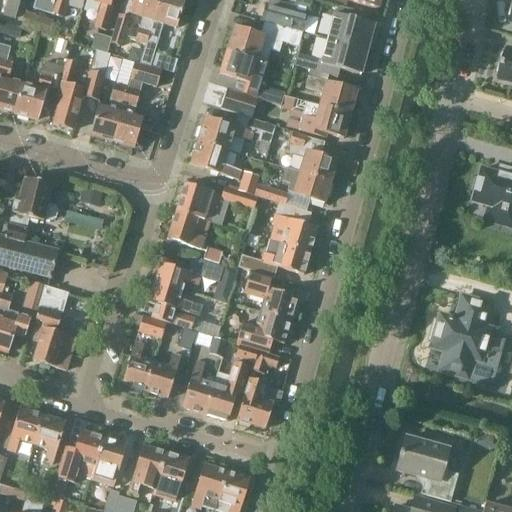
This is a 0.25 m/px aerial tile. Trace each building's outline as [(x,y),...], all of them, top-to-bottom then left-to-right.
[(8,0),(4,17),(16,20),(21,0),(8,0)] [(69,0),(83,0),(87,1),(86,0),(56,0),(52,16),(64,19),(69,0)] [(86,0),(87,1),(102,6),(95,29),(107,33),(114,8),(111,7),(113,0),(86,0)] [(136,43),(146,46),(160,0),(134,0),(129,15),(143,19),(136,43)] [(160,0),(146,46),(140,65),(162,72),(166,57),(155,54),(163,26),(177,30),(185,0),(160,0)] [(381,0),(339,0),(379,10),(381,0)] [(294,8),(270,1),(268,7),(266,6),(262,22),(283,28),(303,34),(310,7),(295,3),(294,8)] [(120,16),(111,45),(122,48),(131,20),(120,16)] [(375,26),(335,16),(329,41),(368,51),(375,26)] [(25,17),(22,28),(42,34),(45,23),(25,17)] [(12,27),(1,24),(0,28),(0,34),(4,35),(10,32),(12,27)] [(235,29),(227,53),(257,62),(262,48),(280,54),(282,46),(298,50),(303,34),(283,28),(279,42),(235,29)] [(95,37),(91,51),(107,56),(111,41),(95,37)] [(362,76),(368,51),(329,41),(322,66),(362,76)] [(0,85),(0,111),(16,116),(24,85),(9,80),(14,64),(8,63),(12,49),(0,45),(0,81),(1,81),(0,85)] [(504,54),(498,74),(502,75),(501,80),(511,83),(511,50),(510,50),(508,55),(504,54)] [(247,84),(243,96),(255,100),(266,65),(257,62),(227,53),(220,77),(247,84)] [(95,54),(82,100),(98,104),(104,79),(109,58),(95,54)] [(307,60),(296,57),(294,67),(305,70),(307,60)] [(123,61),(115,86),(128,90),(130,81),(135,64),(123,61)] [(62,79),(59,91),(58,98),(61,99),(54,127),(74,132),(85,91),(71,87),(76,65),(67,62),(64,70),(62,79)] [(162,72),(140,65),(135,64),(130,81),(157,89),(162,72)] [(50,88),(59,91),(62,79),(64,70),(44,65),(38,89),(24,85),(16,116),(38,122),(42,107),(45,108),(50,88)] [(324,95),(320,108),(351,116),(357,92),(309,79),(306,90),(324,95)] [(92,138),(113,144),(128,90),(115,86),(109,108),(101,106),(92,138)] [(128,90),(113,144),(135,150),(143,118),(135,116),(140,93),(128,90)] [(258,101),(255,100),(243,96),(228,92),(222,111),(252,121),(258,101)] [(277,92),(273,105),(281,108),(285,95),(277,92)] [(327,140),(328,136),(345,140),(351,116),(320,108),(306,104),(299,132),(327,140)] [(206,119),(199,143),(229,152),(234,137),(251,142),(254,134),(260,136),(258,143),(270,147),(275,130),(238,118),(235,128),(206,119)] [(304,160),(300,174),(332,184),(339,162),(322,157),(326,144),(294,134),(287,155),(304,160)] [(229,152),(199,143),(192,167),(239,181),(242,173),(224,168),(229,152)] [(294,195),(325,205),(328,197),(331,198),(334,187),(331,186),(332,184),(300,174),(285,169),(281,182),(289,185),(287,192),(289,193),(294,195)] [(511,214),(511,178),(481,170),(479,181),(476,180),(473,192),(475,193),(472,203),(489,208),(486,221),(501,226),(504,212),(511,214)] [(244,175),(238,193),(254,198),(259,179),(244,175)] [(12,215),(9,226),(29,231),(31,220),(44,223),(44,220),(52,221),(56,219),(57,212),(55,208),(47,206),(52,187),(24,180),(19,204),(14,203),(12,215)] [(185,185),(177,213),(202,221),(211,224),(219,196),(185,185)] [(272,203),(275,193),(257,188),(254,198),(257,199),(272,203)] [(221,200),(253,210),(257,199),(254,198),(238,193),(225,189),(221,200)] [(98,208),(102,195),(83,190),(80,203),(98,208)] [(279,205),(285,207),(288,197),(275,193),(272,203),(279,205)] [(272,242),(281,244),(311,253),(318,229),(291,222),(295,210),(285,207),(279,205),(273,226),(276,227),(272,242)] [(202,221),(177,213),(168,241),(202,252),(206,239),(198,237),(202,221)] [(29,231),(9,226),(6,239),(0,237),(0,266),(51,280),(58,253),(25,244),(29,231)] [(311,253),(281,244),(277,259),(264,256),(262,264),(305,277),(311,253)] [(206,251),(203,261),(220,266),(223,256),(206,251)] [(160,265),(154,283),(183,292),(185,283),(198,287),(201,278),(232,287),(236,274),(223,270),(224,267),(220,266),(203,261),(193,258),(188,273),(160,265)] [(298,299),(269,290),(272,280),(250,274),(244,295),(265,301),(261,314),(290,322),(291,322),(298,299)] [(183,292),(154,283),(149,302),(156,304),(152,320),(171,326),(176,310),(200,317),(203,307),(180,300),(183,292)] [(39,312),(30,339),(40,341),(33,363),(66,372),(71,355),(60,352),(65,336),(57,334),(63,317),(59,315),(65,296),(43,290),(37,311),(39,312)] [(2,295),(0,303),(0,352),(7,355),(13,336),(25,340),(31,320),(8,313),(13,298),(2,295)] [(492,306),(463,298),(459,312),(458,312),(458,313),(463,314),(461,322),(441,316),(439,323),(435,321),(429,342),(433,343),(432,349),(445,353),(440,372),(469,380),(474,361),(482,363),(482,361),(499,365),(505,343),(489,338),(491,331),(485,329),(492,306)] [(26,301),(23,311),(35,315),(38,304),(26,301)] [(99,304),(88,301),(85,309),(97,312),(99,304)] [(290,324),(290,322),(261,314),(257,328),(243,325),(237,346),(240,346),(259,352),(269,355),(273,343),(284,346),(287,335),(289,335),(292,326),(290,324)] [(216,340),(220,329),(178,315),(174,326),(216,340)] [(143,318),(139,333),(161,341),(166,325),(143,318)] [(183,331),(177,349),(190,353),(196,335),(183,331)] [(214,341),(209,356),(223,360),(227,345),(214,341)] [(122,386),(145,393),(154,364),(140,359),(144,346),(135,344),(122,386)] [(236,358),(256,364),(259,353),(259,352),(240,346),(236,358)] [(256,364),(255,366),(253,372),(264,376),(267,367),(277,370),(280,360),(259,353),(256,364)] [(154,364),(145,393),(168,401),(181,358),(172,355),(169,368),(154,364)] [(182,409),(205,416),(215,386),(200,382),(205,365),(196,363),(182,409)] [(229,423),(237,394),(242,392),(249,368),(234,363),(230,378),(218,375),(215,386),(205,416),(229,423)] [(266,386),(260,383),(250,380),(237,422),(239,422),(240,427),(249,430),(252,426),(266,431),(274,405),(261,401),(266,386)] [(19,442),(33,447),(43,417),(20,410),(7,452),(15,455),(19,442)] [(43,417),(33,447),(48,451),(44,464),(52,466),(66,424),(43,417)] [(75,452),(64,449),(56,473),(57,474),(50,499),(63,502),(71,476),(91,482),(95,468),(104,440),(81,433),(75,452)] [(422,496),(451,504),(459,476),(447,473),(445,465),(449,451),(447,450),(443,445),(437,443),(431,446),(406,439),(404,448),(402,453),(401,453),(400,457),(401,457),(399,463),(400,463),(397,472),(426,480),(422,496)] [(104,440),(95,468),(108,472),(104,486),(114,489),(127,446),(104,440)] [(154,492),(156,483),(165,454),(143,447),(129,495),(138,498),(142,488),(154,492)] [(165,454),(156,483),(170,487),(166,500),(176,504),(189,461),(165,454)] [(212,511),(214,511),(218,502),(227,473),(204,466),(191,508),(201,511),(202,509),(212,511)] [(41,496),(50,499),(57,474),(56,473),(48,471),(41,496)] [(227,473),(218,502),(231,506),(228,511),(239,511),(250,480),(227,473)] [(109,491),(106,503),(115,506),(118,497),(118,494),(109,491)] [(32,511),(37,496),(28,494),(23,511),(32,511)] [(37,496),(32,511),(41,511),(45,499),(37,496)] [(115,506),(113,511),(133,511),(137,503),(118,497),(115,506)] [(52,501),(50,507),(52,508),(51,511),(65,511),(68,506),(52,501)]
